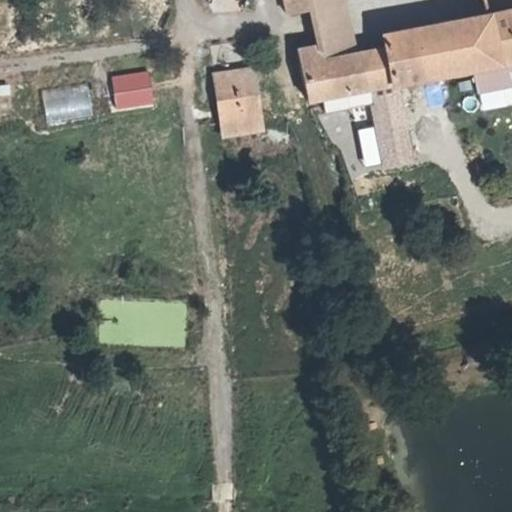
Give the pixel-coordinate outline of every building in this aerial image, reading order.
[(348,0),(317,0),(317,1),(324,36),(324,38),(327,49),(357,43),(348,0)] [(324,38),(301,44),(312,94),(327,90),(375,81),(511,54),(511,2),(412,20),(414,33),(357,43),(327,49),(324,38)] [(257,62),(220,67),(228,128),(266,123),(257,62)] [(113,99),(108,100),(110,110),(155,104),(150,70),(110,75),(113,99)] [(44,124),(94,117),(89,81),(40,88),(44,124)] [(375,81),(327,90),(330,105),(378,96),(375,81)]
